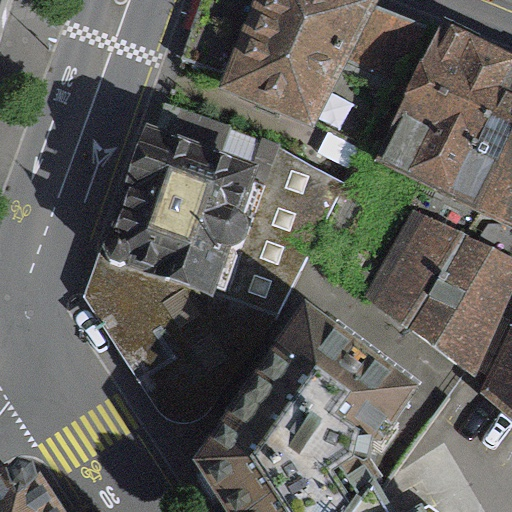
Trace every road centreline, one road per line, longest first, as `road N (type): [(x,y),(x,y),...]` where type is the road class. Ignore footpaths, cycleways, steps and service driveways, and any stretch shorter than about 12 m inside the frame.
road 1 (residential): [(46,370),(30,314),(31,273),(124,0)]
road 2 (residential): [(46,370),(136,511)]
